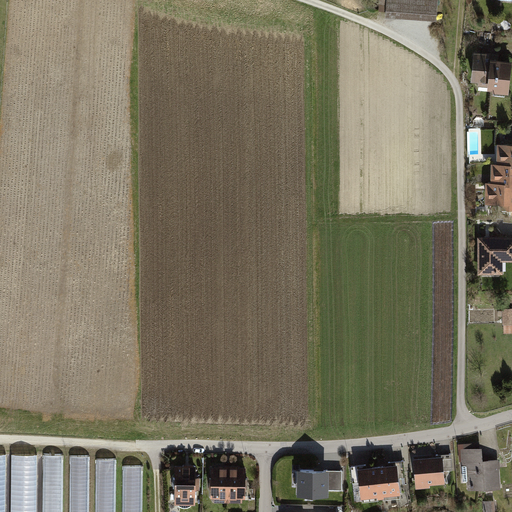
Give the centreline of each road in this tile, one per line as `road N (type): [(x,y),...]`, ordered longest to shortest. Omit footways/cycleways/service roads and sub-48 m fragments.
road 1 (track): [(306,0),(418,47),(453,79),(464,427)]
road 2 (residential): [(266,447),(382,442),(511,414)]
road 3 (track): [(0,437),(159,447),(158,511)]
